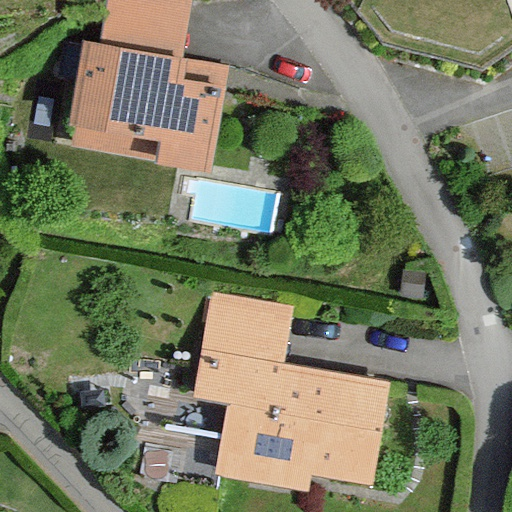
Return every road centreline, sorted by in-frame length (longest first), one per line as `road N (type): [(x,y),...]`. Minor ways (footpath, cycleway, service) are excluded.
road 1 (residential): [(494,511),(499,433),(474,293),(399,110),(309,0)]
road 2 (residential): [(92,511),(0,412)]
